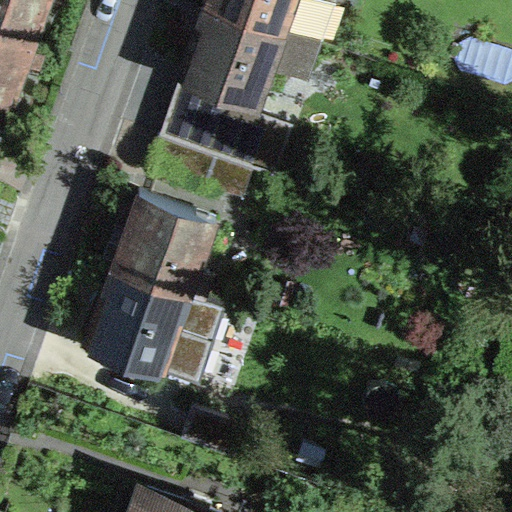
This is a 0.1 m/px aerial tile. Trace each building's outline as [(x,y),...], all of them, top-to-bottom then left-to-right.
[(0,0),(0,23),(34,35),(38,21),(46,0),(0,0)] [(165,131),(235,155),(270,58),(301,69),(314,31),(224,0),(204,0),(184,58),(180,69),(186,71),(165,131)] [(224,0),(314,31),(321,34),(332,0),(224,0)] [(0,108),(7,111),(12,98),(34,35),(0,23),(0,108)] [(243,191),(253,162),(235,155),(165,131),(159,129),(149,157),(243,191)] [(215,212),(140,185),(118,248),(113,261),(203,292),(211,269),(197,264),(215,212)] [(181,311),(195,316),(203,292),(113,261),(91,324),(86,336),(162,363),(181,311)] [(260,394),(212,377),(203,402),(251,419),(260,394)] [(227,511),(146,483),(135,511),(227,511)] [(445,491),(438,511),(474,511),(477,504),(478,502),(445,491)]
